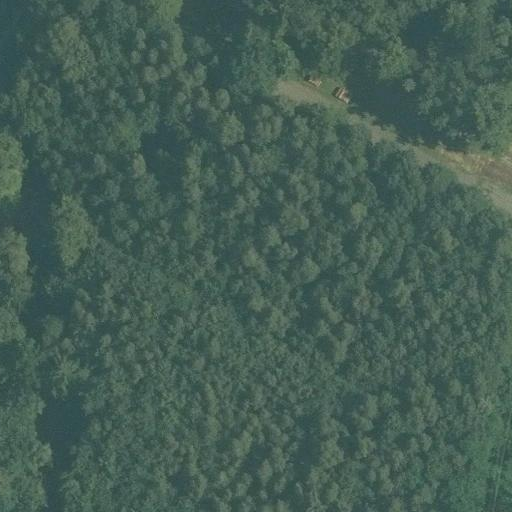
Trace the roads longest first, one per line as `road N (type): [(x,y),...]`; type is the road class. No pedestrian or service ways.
road 1 (unclassified): [(511,210),(103,0)]
road 2 (primary): [(511,106),(250,0)]
